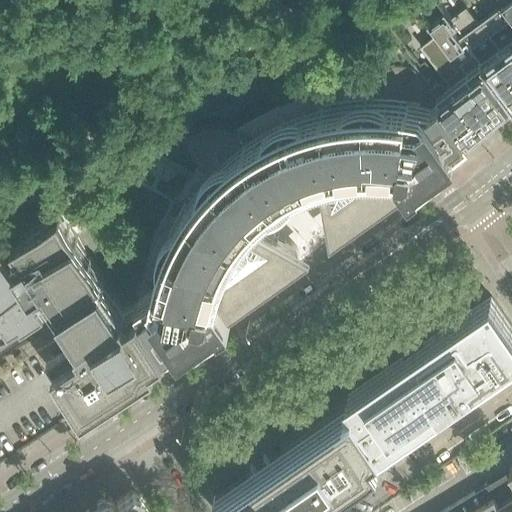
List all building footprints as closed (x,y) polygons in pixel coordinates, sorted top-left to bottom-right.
[(511,21),(503,9),(484,23),(472,7),(454,21),(438,0),(430,0),(421,7),(439,30),(453,49),(468,37),(511,97),(511,21)] [(511,0),(510,0),(501,7),(503,9),(511,21),(511,0)] [(511,97),(468,37),(453,49),(439,30),(421,44),(451,83),(446,87),(441,80),(439,80),(438,81),(437,81),(431,86),(470,139),(472,137),(479,132),(485,126),(500,114),(511,104),(511,97)] [(295,245),(274,233),(247,218),(253,212),(257,207),(263,201),(275,191),(279,188),(297,177),(303,174),(311,170),(319,167),(328,218),(329,223),(332,226),(336,229),(340,230),(345,229),(349,227),(411,183),(413,184),(432,169),(439,167),(445,164),(450,159),(454,153),(456,150),(470,139),(431,86),(420,73),(419,73),(416,71),(409,68),(402,66),(395,66),(387,68),(385,69),(379,72),(373,77),(369,83),(367,89),(365,98),(358,98),(339,101),(321,105),(319,102),(317,101),(313,101),(311,102),(309,105),(309,108),(300,111),(295,113),(283,118),(278,120),(262,129),(249,137),(238,132),(236,131),(232,130),(228,128),(225,127),(221,127),(218,126),(215,126),(211,126),(208,126),(204,127),(201,128),(197,129),(194,131),(191,134),(189,137),(188,141),(188,144),(189,148),(190,151),(192,155),(194,157),(194,158),(196,160),(198,162),(200,164),(203,167),(210,171),(200,182),(195,189),(192,188),(189,188),(186,191),(185,194),(186,197),(188,199),(178,215),(170,231),(166,239),(160,258),(154,281),(153,290),(137,302),(124,310),(117,299),(60,212),(12,243),(22,259),(16,263),(43,306),(53,300),(79,340),(47,361),(54,371),(59,368),(85,408),(170,352),(187,341),(185,337),(202,324),(208,328),(233,312),(232,311),(294,267),(297,263),(299,259),(300,257),(299,252),(298,248),(295,245)] [(0,334),(43,306),(16,263),(0,239),(0,334)] [(381,445),(511,355),(511,326),(491,296),(424,343),(423,342),(422,343),(423,343),(406,355),(405,355),(405,356),(348,394),(353,402),(381,445)] [(299,511),(386,452),(381,445),(353,402),(215,497),(214,497),(223,511),(299,511)] [(511,511),(511,466),(511,467),(511,468),(511,491),(498,500),(495,494),(495,493),(481,501),(475,491),(462,498),(439,511),(511,511)] [(130,491),(114,503),(120,511),(151,511),(148,507),(147,507),(139,496),(139,495),(130,491)] [(120,511),(114,503),(111,498),(110,498),(105,497),(97,502),(96,508),(97,509),(91,511),(120,511)]
